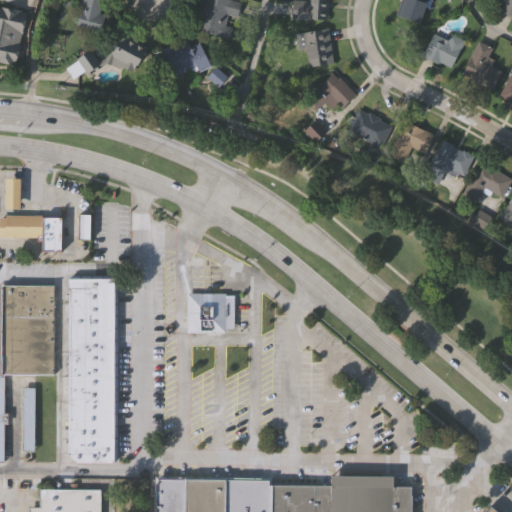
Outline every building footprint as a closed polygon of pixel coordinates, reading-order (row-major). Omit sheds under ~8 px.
[(77,27),(84,0),(103,0),(100,13),(106,15),(102,33),(77,27)] [(195,30),(200,0),(240,0),(237,16),(227,14),(226,23),(232,25),(230,37),(195,30)] [(292,18),(292,0),(327,0),(327,18),(292,18)] [(426,0),(419,23),(396,15),(401,0),(426,0)] [(504,0),(511,0),(511,15),(500,10),(504,0)] [(0,60),(0,4),(29,11),(18,64),(0,60)] [(298,49),(295,32),(328,27),(332,62),(307,65),(305,48),(298,49)] [(450,32),(464,39),(451,68),(422,55),(432,32),(447,38),(450,32)] [(147,49),(136,73),(107,61),(118,36),(147,49)] [(194,63),(176,73),(165,55),(195,38),(210,64),(198,70),(194,63)] [(486,63),(501,69),(493,90),(461,77),(475,39),(492,46),(486,63)] [(102,59),(106,64),(97,71),(94,67),(86,72),(76,59),(88,50),(98,63),(102,59)] [(326,98),(316,109),(305,97),(332,70),(355,93),(338,110),(326,98)] [(511,103),(498,96),(511,70),(511,103)] [(347,132),(358,107),(392,122),(381,147),(347,132)] [(387,156),(403,119),(434,131),(418,169),(387,156)] [(462,175),(446,166),(438,183),(422,175),(441,138),(473,155),(462,175)] [(484,186),(475,201),(461,192),(481,160),(511,179),(501,196),(484,186)] [(3,209),(4,179),(19,179),(18,209),(3,209)] [(511,226),(497,216),(511,192),(511,226)] [(77,214),(88,214),(88,237),(88,239),(77,239),(77,214)] [(0,237),(0,216),(40,216),(40,237),(0,237)] [(40,216),(58,216),(58,249),(40,249),(40,237),(40,216)] [(115,460),(76,460),(69,451),(71,277),(118,278),(115,460)] [(2,373),(2,285),(54,285),(53,373),(5,373),(2,373)] [(185,331),(186,292),(223,293),(223,294),(232,295),(231,328),(223,328),(223,332),(185,331)] [(5,373),(5,412),(8,412),(8,422),(4,422),(4,461),(0,461),(0,373),(2,373),(5,373)] [(23,387),(36,387),(36,449),(23,449),(23,387)] [(269,511),(270,482),(299,483),(328,483),(328,474),(391,475),(391,485),(411,485),(410,511),(269,511)] [(183,511),(153,511),(153,494),(148,494),(148,485),(153,485),(153,481),(156,481),(156,475),(184,476),(183,511)] [(183,511),(184,476),(225,477),(223,511),(183,511)] [(223,511),(225,477),(270,478),(270,482),(269,511),(223,511)] [(101,488),(101,511),(30,511),(30,506),(40,506),(40,488),(101,488)]
